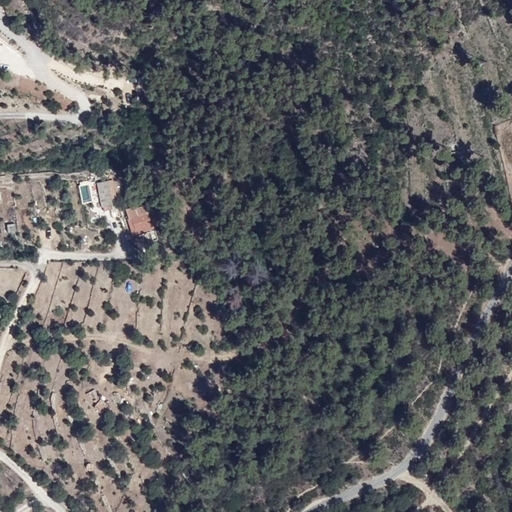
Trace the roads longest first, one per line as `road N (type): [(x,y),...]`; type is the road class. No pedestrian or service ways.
road 1 (unclassified): [(511,266),(426,442),(395,473),(309,511)]
road 2 (track): [(423,483),(511,377)]
